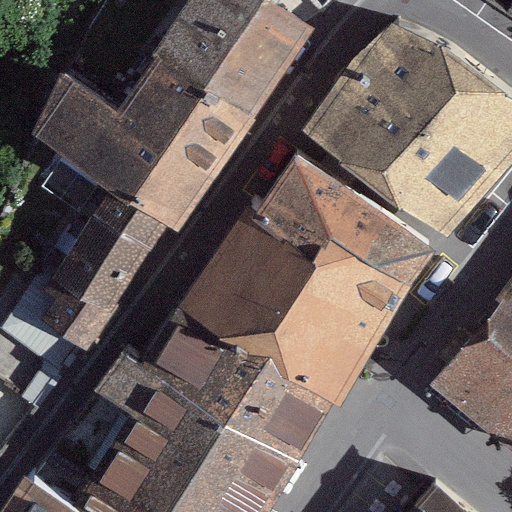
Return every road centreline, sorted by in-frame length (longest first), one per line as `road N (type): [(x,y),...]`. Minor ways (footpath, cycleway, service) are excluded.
road 1 (residential): [(0,491),(363,0)]
road 2 (residential): [(384,396),(511,224)]
road 3 (residential): [(511,505),(384,396)]
road 4 (residential): [(305,511),(384,396)]
